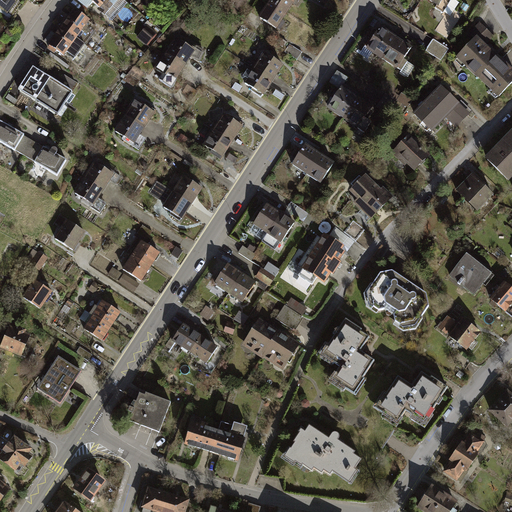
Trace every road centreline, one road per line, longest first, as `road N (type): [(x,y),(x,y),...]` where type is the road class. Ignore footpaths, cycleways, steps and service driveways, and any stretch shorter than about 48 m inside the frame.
road 1 (tertiary): [(85,426),(364,0)]
road 2 (residential): [(317,335),(369,253),(395,238),(406,214),(511,108)]
road 3 (residential): [(140,462),(246,494),(354,511)]
road 4 (residential): [(390,511),(469,397),(511,352)]
